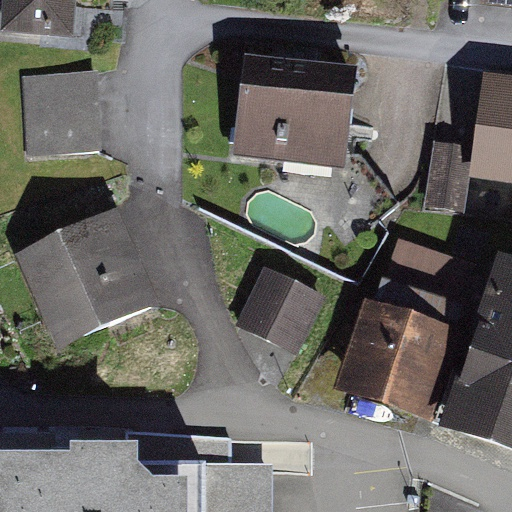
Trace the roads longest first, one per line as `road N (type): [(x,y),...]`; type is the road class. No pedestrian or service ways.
road 1 (residential): [(255,415),(148,190),(133,129),(138,17)]
road 2 (residential): [(138,17),(511,43)]
road 3 (residential): [(511,486),(390,434),(255,415)]
road 4 (residential): [(255,415),(17,422),(0,412)]
